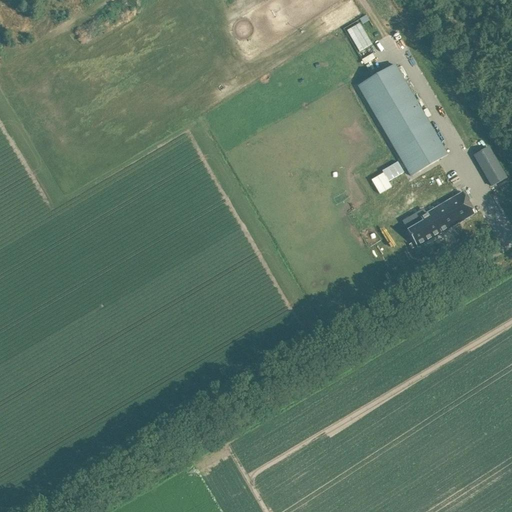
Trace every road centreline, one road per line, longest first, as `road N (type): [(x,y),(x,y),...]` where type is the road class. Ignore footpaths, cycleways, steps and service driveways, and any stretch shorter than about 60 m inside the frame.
road 1 (unclassified): [(51,511),(511,244)]
road 2 (unknown): [(511,239),(366,8)]
